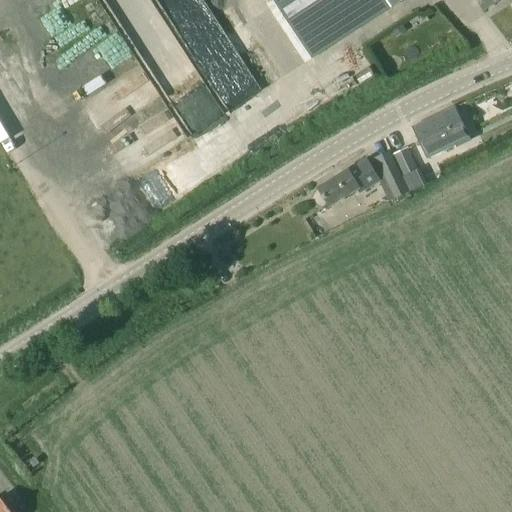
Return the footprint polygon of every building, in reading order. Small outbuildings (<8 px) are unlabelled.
[(109,0),(139,59),(172,43),(150,0),(109,0)] [(273,0),(313,60),(404,0),(273,0)] [(500,0),(478,0),(485,10),(500,0)] [(455,108),(413,128),(427,158),(458,143),(459,146),(470,140),(455,108)] [(408,148),(392,155),(410,193),(428,185),(420,169),(418,170),(408,148)] [(367,158),(348,170),(318,189),(329,207),(357,190),(360,194),(382,181),(388,183),(402,176),(390,151),(374,159),(369,162),(367,158)] [(0,511),(11,511),(1,498),(0,498),(0,511)]
